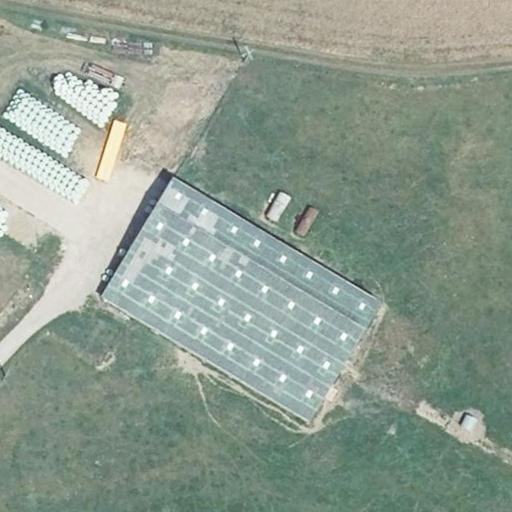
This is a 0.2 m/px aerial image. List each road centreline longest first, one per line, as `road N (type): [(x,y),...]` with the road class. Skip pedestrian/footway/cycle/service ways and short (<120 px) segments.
road 1 (track): [(511,62),(434,72),(30,12),(0,1)]
road 2 (track): [(511,457),(358,372)]
road 3 (track): [(0,354),(105,232)]
